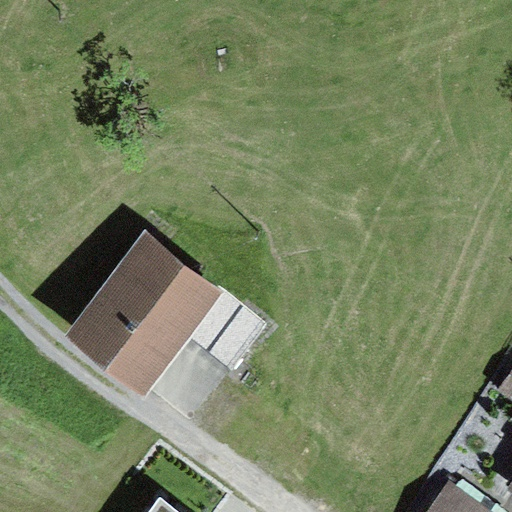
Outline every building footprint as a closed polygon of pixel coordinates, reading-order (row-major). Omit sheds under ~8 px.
[(145,219),(66,317),(140,376),(181,325),(215,283),(219,279),(145,219)] [(215,283),(181,325),(232,366),(267,324),(215,283)] [(511,468),(503,481),(511,487),(511,468)] [(494,511),(452,480),(426,511),(494,511)] [(201,511),(163,484),(140,511),(201,511)]
